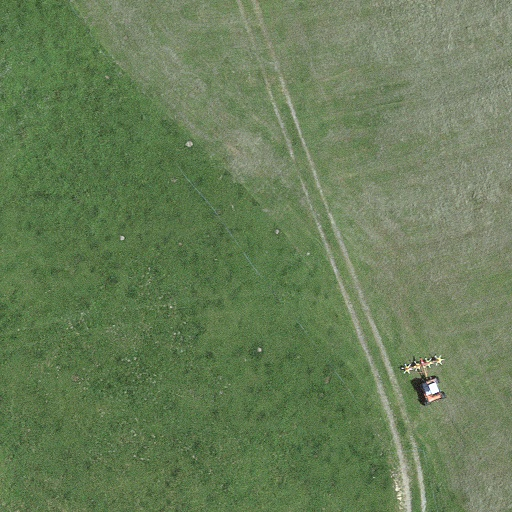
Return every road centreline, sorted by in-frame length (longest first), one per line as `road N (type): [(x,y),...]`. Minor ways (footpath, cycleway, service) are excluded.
road 1 (track): [(415,511),(400,410),(246,0)]
road 2 (track): [(400,410),(511,353)]
